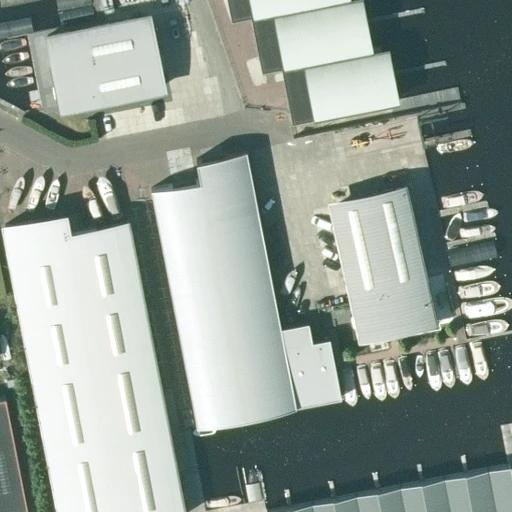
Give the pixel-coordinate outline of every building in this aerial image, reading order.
[(225,0),(230,20),(250,17),(260,72),(280,68),(291,123),(390,103),(379,47),(362,50),(353,0),(225,0)] [(65,70),(72,105),(161,87),(154,50),(149,51),(142,16),(47,35),(55,72),(65,70)] [(199,178),(150,188),(199,426),(339,397),(327,336),(311,340),(307,320),(280,326),(245,149),(195,159),(199,178)] [(365,194),(366,199),(331,206),(359,335),(396,327),(394,317),(429,310),(402,186),(365,194)] [(67,231),(64,213),(4,224),(59,511),(182,511),(126,220),(67,231)] [(27,511),(4,395),(0,395),(0,511),(27,511)] [(511,511),(511,480),(509,463),(265,510),(265,511),(511,511)]
